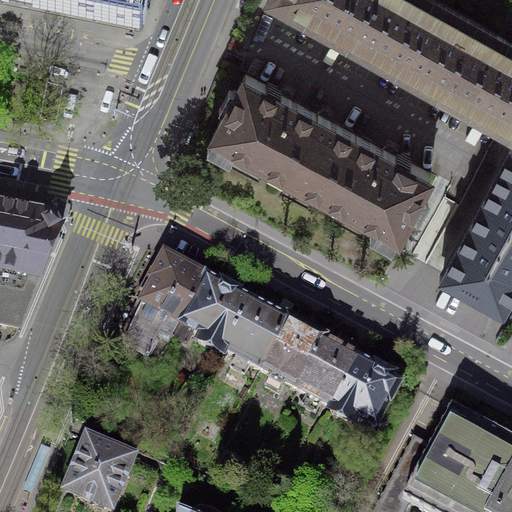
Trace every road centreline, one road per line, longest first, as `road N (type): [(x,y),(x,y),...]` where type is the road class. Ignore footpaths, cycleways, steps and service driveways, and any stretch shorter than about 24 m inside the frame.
road 1 (tertiary): [(123,183),(511,390)]
road 2 (residential): [(50,367),(123,183)]
road 3 (residential): [(173,73),(0,39)]
road 4 (residential): [(0,489),(50,367)]
road 5 (primary): [(0,157),(123,183)]
road 6 (primary): [(123,183),(173,73)]
